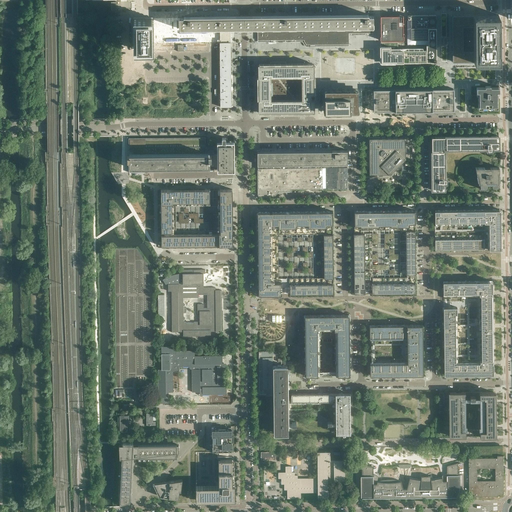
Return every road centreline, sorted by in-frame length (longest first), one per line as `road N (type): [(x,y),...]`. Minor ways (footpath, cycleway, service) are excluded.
road 1 (residential): [(244,8),(511,3)]
road 2 (unclassified): [(0,128),(245,123)]
road 3 (unclassified): [(248,444),(246,257)]
road 4 (residential): [(424,181),(422,120),(511,120)]
road 5 (residential): [(248,444),(383,443)]
